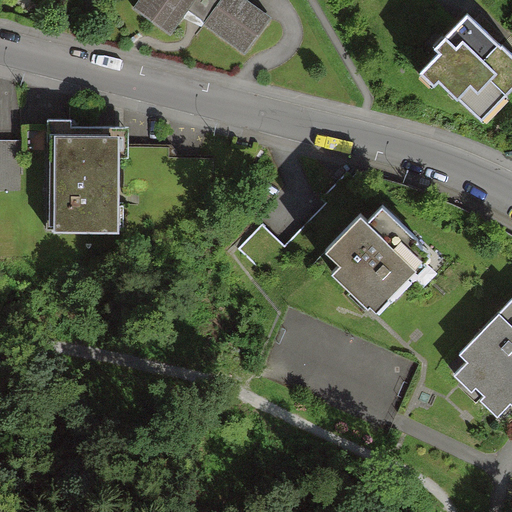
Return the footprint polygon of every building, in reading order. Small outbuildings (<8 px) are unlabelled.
[(246,0),(136,0),(133,5),(170,32),(187,10),(243,52),(270,17),(246,0)] [(480,122),(511,88),(511,58),(466,15),(433,50),(438,55),(418,75),(430,87),(436,80),(480,122)] [(47,239),(110,239),(110,231),(119,231),(119,211),(112,211),(111,163),(123,163),(123,133),(63,133),(63,126),(41,126),(42,233),(47,233),(47,239)] [(368,305),(377,314),(429,258),(415,246),(418,243),(380,209),(365,225),(356,217),(322,255),(337,268),(329,276),(365,309),(368,305)] [(511,304),(461,357),(510,404),(511,402),(511,304)]
